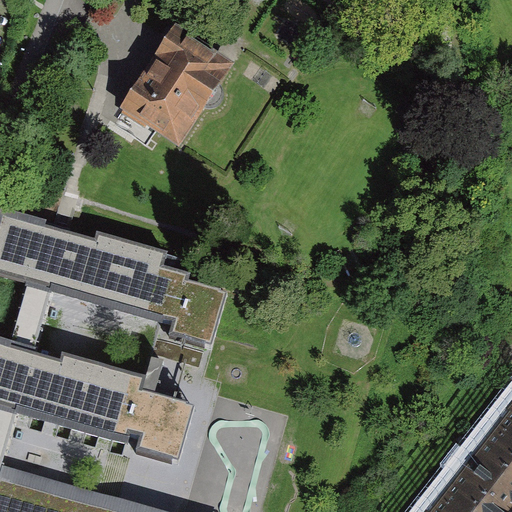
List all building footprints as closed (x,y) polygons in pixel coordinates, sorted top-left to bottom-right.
[(238,57),(176,18),(120,105),(183,144),(238,57)] [(89,249),(0,226),(0,273),(178,319),(172,341),(218,353),(232,295),(192,285),(194,277),(166,269),(168,259),(91,240),(89,249)] [(143,376),(191,388),(195,373),(169,366),(173,351),(152,345),(143,376)] [(61,367),(0,349),(0,406),(134,443),(131,455),(183,469),(199,414),(143,398),(147,383),(63,360),(61,367)] [(511,511),(511,423),(449,511),(511,511)] [(161,511),(0,468),(0,511),(161,511)]
